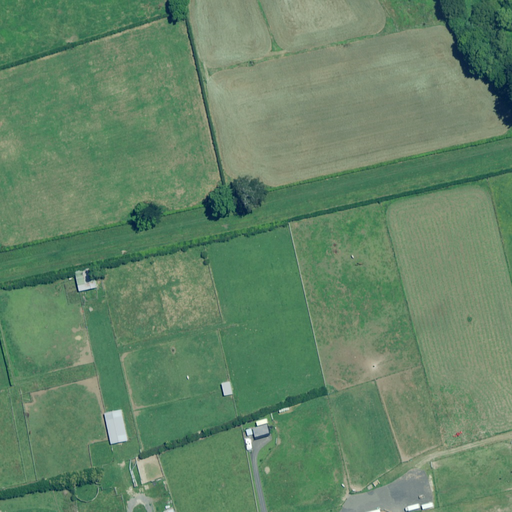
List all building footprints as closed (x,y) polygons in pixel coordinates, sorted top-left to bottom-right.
[(91,268),(76,272),(81,292),(96,288),(91,268)] [(233,394),(230,382),(222,384),(225,396),(233,394)] [(128,441),(122,410),(105,414),(111,444),(128,441)] [(256,440),(266,437),(263,426),(253,429),(256,440)] [(136,488),(131,468),(120,470),(123,485),(129,484),(130,490),(136,488)]
